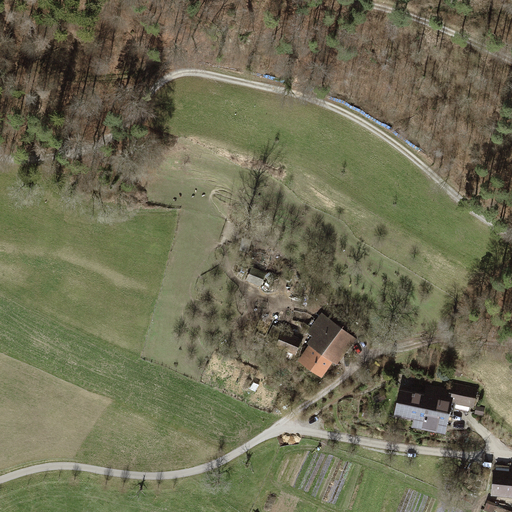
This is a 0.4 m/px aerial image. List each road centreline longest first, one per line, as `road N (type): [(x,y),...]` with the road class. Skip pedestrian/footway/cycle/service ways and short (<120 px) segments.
road 1 (track): [(511,228),(350,109),(227,76),(167,77),(130,126),(92,148),(0,157)]
road 2 (unclassified): [(0,482),(58,467),(166,477),(207,467),(283,426)]
road 3 (track): [(283,426),(511,462)]
road 4 (track): [(511,60),(386,7),(339,0)]
road 5 (track): [(421,344),(372,354),(283,426)]
